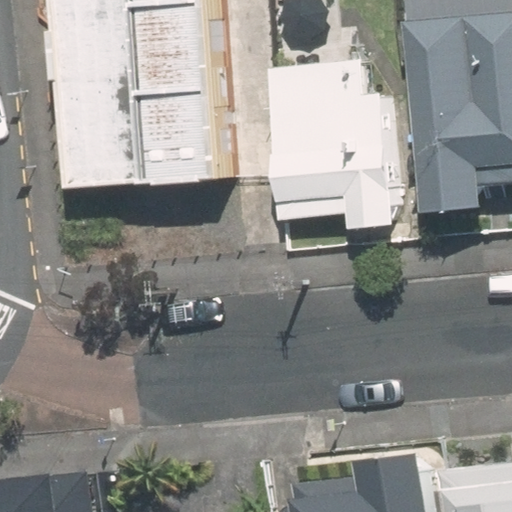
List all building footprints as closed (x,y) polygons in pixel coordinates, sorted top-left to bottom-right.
[(78,0),(91,186),(257,175),(245,0),(78,0)] [(511,0),(430,0),(445,208),(510,203),(508,166),(511,165),(511,0)] [(408,59),(281,68),(291,217),(369,212),(370,225),(420,221),(408,59)] [(457,511),(452,443),(384,448),(386,481),(316,486),(317,511),(457,511)] [(0,467),(0,511),(136,511),(130,453),(0,467)] [(511,511),(511,457),(472,459),(473,511),(511,511)]
